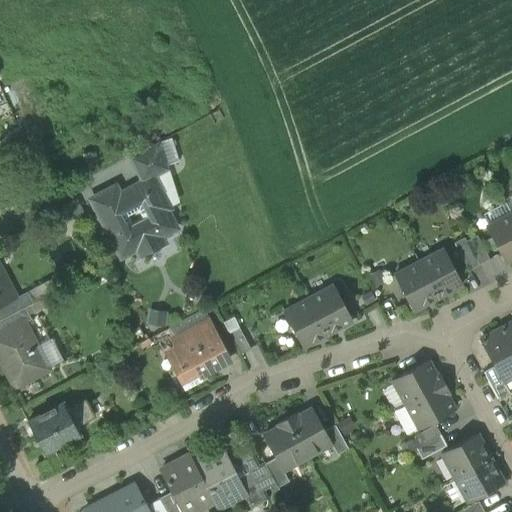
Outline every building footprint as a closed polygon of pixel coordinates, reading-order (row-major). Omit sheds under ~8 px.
[(171,138),(160,142),(167,165),(178,162),(171,138)] [(131,157),(144,182),(155,177),(154,176),(168,169),(159,142),(131,157)] [(160,194),(168,209),(179,203),(168,169),(154,176),(155,177),(163,193),(160,194)] [(91,200),(121,257),(136,249),(140,256),(164,244),(160,236),(174,229),(165,210),(168,209),(160,194),(163,193),(155,177),(144,182),(126,192),(129,197),(121,201),(119,196),(114,188),(91,200)] [(126,192),(119,196),(121,201),(129,197),(126,192)] [(511,214),(511,213),(511,194),(503,199),(504,202),(511,214)] [(511,214),(504,202),(482,214),(488,226),(511,214)] [(505,262),(511,258),(511,216),(511,214),(488,226),(486,227),(505,262)] [(476,235),(466,241),(479,265),(489,260),(476,235)] [(468,271),(479,265),(466,241),(464,237),(454,243),(468,271)] [(443,249),(418,262),(437,298),(462,285),(443,249)] [(412,311),(437,298),(418,262),(394,276),(412,311)] [(0,306),(15,298),(14,297),(10,299),(0,280),(0,273),(1,273),(0,269),(0,306)] [(386,282),(379,269),(368,275),(374,288),(386,282)] [(50,280),(15,298),(21,310),(25,307),(55,291),(50,280)] [(333,286),(308,299),(327,335),(352,321),(333,286)] [(0,320),(21,310),(15,298),(0,306),(0,320)] [(302,348),(327,335),(308,299),(283,312),(302,348)] [(25,307),(21,310),(0,320),(0,327),(4,335),(24,325),(24,326),(33,321),(25,307)] [(167,313),(149,309),(146,324),(164,327),(167,313)] [(172,340),(175,339),(207,322),(201,311),(167,329),(172,340)] [(173,353),(183,370),(186,376),(197,370),(199,376),(227,361),(207,322),(175,339),(181,349),(173,353)] [(511,322),(499,330),(511,353),(511,322)] [(0,337),(0,359),(16,390),(49,372),(47,368),(43,370),(33,351),(37,349),(24,326),(24,325),(4,335),(0,337)] [(228,333),(240,354),(250,349),(239,328),(228,333)] [(503,382),(511,377),(511,353),(499,330),(480,340),(494,366),(502,382),(503,382)] [(181,349),(175,339),(172,340),(170,341),(173,347),(163,352),(175,374),(183,370),(173,353),(181,349)] [(37,349),(33,351),(43,370),(47,368),(62,360),(52,340),(37,349)] [(404,403),(405,405),(444,384),(439,374),(435,376),(427,361),(392,380),(394,383),(404,403)] [(483,372),(499,401),(510,395),(503,382),(502,382),(494,366),(483,372)] [(202,381),(199,376),(197,370),(186,376),(183,370),(175,374),(184,391),(202,381)] [(404,403),(394,383),(381,390),(391,410),(404,403)] [(449,393),(444,384),(405,405),(406,405),(418,428),(419,429),(454,410),(446,395),(449,393)] [(29,422),(46,453),(80,434),(76,426),(93,416),(84,400),(68,409),(64,403),(29,422)] [(406,435),(418,428),(406,405),(393,412),(406,435)] [(295,413),(285,418),(307,457),(331,444),(331,443),(324,431),(312,408),(297,417),(295,413)] [(282,470),(307,457),(285,418),(276,424),(278,427),(263,435),(275,458),(282,471),(282,470)] [(331,444),(337,455),(348,449),(335,425),(324,431),(331,443),(331,444)] [(414,436),(419,447),(440,435),(435,425),(414,436)] [(441,453),(454,478),(489,459),(476,434),(441,453)] [(416,449),(421,459),(446,446),(440,435),(419,447),(416,449)] [(223,447),(192,463),(213,501),(216,508),(247,492),(239,477),(230,460),(223,447)] [(251,449),(230,460),(239,477),(249,472),(260,466),(251,449)] [(37,464),(44,477),(63,467),(56,454),(37,464)] [(180,511),(192,511),(213,501),(192,463),(188,455),(158,471),(169,491),(173,498),(180,511)] [(264,464),(278,487),(289,481),(282,470),(282,471),(275,458),(264,464)] [(503,483),(489,459),(454,478),(455,479),(467,501),(468,502),(503,483)] [(264,464),(260,466),(249,472),(259,491),(270,485),(273,490),(278,487),(264,464)] [(247,492),(252,502),(262,497),(259,491),(249,472),(239,477),(247,492)] [(453,508),(467,501),(455,479),(442,486),(453,508)] [(87,511),(148,511),(144,505),(132,485),(87,511)] [(169,491),(158,497),(162,505),(173,498),(169,491)] [(166,511),(162,505),(158,497),(144,505),(148,511),(166,511)] [(173,498),(162,505),(166,511),(180,511),(173,498)] [(483,511),(484,511),(478,501),(458,511),(483,511)]
